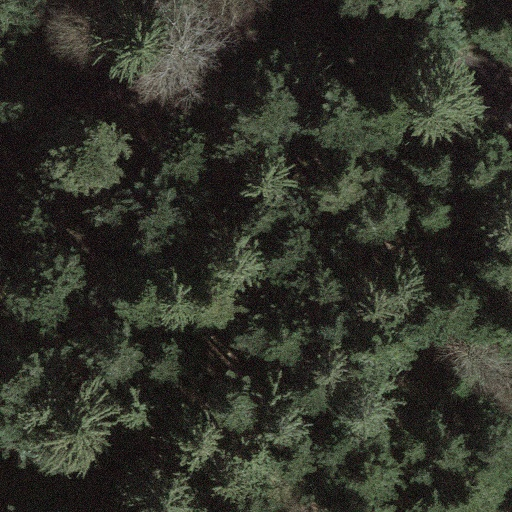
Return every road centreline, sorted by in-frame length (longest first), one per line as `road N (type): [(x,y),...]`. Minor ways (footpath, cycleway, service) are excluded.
road 1 (track): [(0,124),(220,51),(277,45),(409,53),(511,102)]
road 2 (track): [(177,511),(0,447)]
